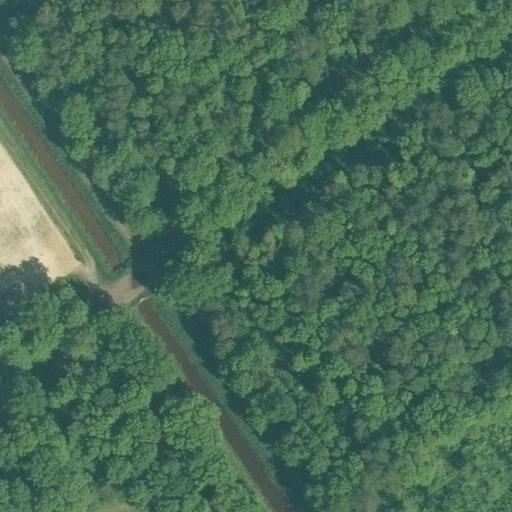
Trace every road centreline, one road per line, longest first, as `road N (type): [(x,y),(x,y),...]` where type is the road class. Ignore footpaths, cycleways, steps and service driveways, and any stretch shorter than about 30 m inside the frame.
road 1 (track): [(0,121),(114,286)]
road 2 (track): [(0,365),(114,286)]
